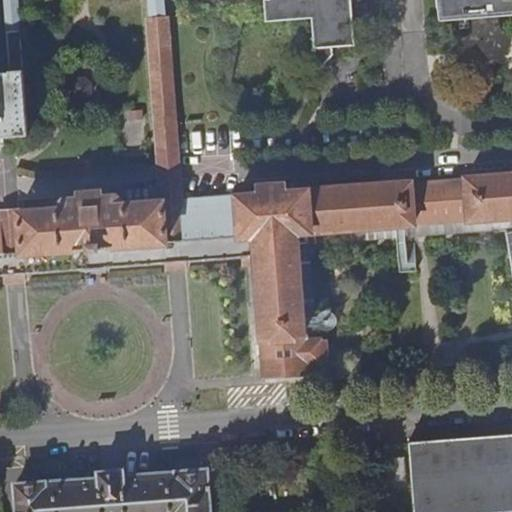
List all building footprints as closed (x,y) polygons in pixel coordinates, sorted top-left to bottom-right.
[(0,135),(27,133),(18,0),(2,0),(7,67),(0,67),(0,135)] [(178,172),(165,0),(147,0),(159,173),(160,184),(163,199),(172,199),(181,198),(178,172)] [(511,0),(182,0),(182,2),(218,0),(262,0),(264,17),(310,14),(313,53),(332,50),(332,42),(353,40),(350,0),(439,0),(441,17),(511,11),(511,0)] [(314,68),(332,50),(313,53),(314,68)] [(163,199),(160,184),(78,191),(78,197),(63,199),(57,207),(0,211),(0,274),(15,274),(176,261),(256,255),(264,373),(307,370),(307,361),(326,358),(325,338),(316,338),(305,339),(296,232),(511,215),(511,172),(466,176),(465,179),(460,179),(412,183),(410,180),(285,189),(284,182),(258,184),(259,192),(236,194),(236,201),(182,205),(181,198),(172,199),(163,199)] [(421,235),(506,229),(511,228),(511,215),(296,232),(305,339),(316,338),(310,244),(421,235)] [(500,511),(511,511),(511,433),(408,441),(412,511),(500,511)] [(209,511),(206,468),(196,460),(185,461),(179,470),(124,475),(123,467),(98,470),(98,477),(45,481),(34,474),(23,474),(17,483),(14,483),(16,511),(209,511)]
